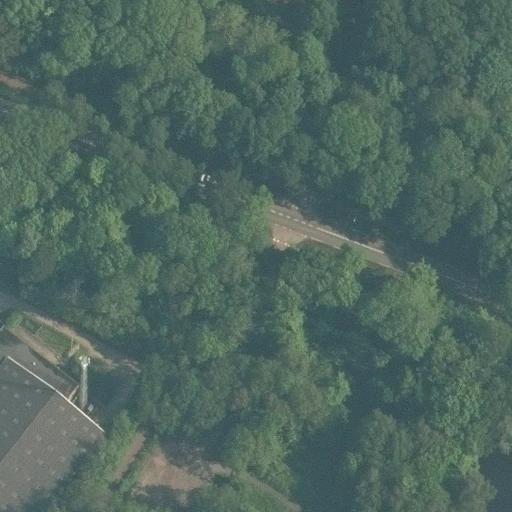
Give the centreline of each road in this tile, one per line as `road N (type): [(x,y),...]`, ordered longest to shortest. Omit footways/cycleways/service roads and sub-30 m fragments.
road 1 (tertiary): [(511,299),(0,106)]
road 2 (unknown): [(380,281),(362,334),(360,400),(328,464),(285,511)]
